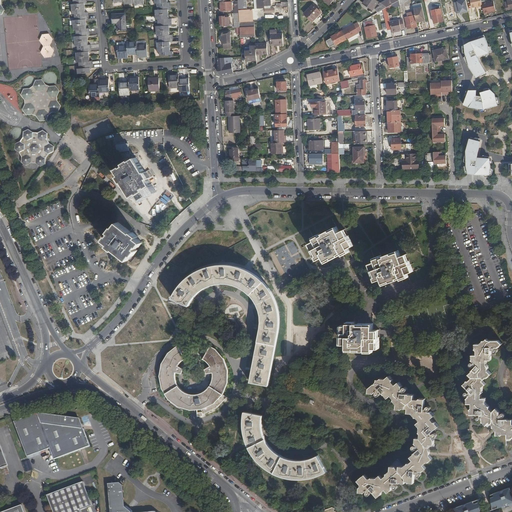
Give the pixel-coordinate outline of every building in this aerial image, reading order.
[(73,0),(74,1),(74,4),(71,4),(72,9),(72,14),(75,14),(75,17),(75,20),(73,20),(73,26),(74,30),(76,30),(76,33),(77,34),(77,36),(74,37),(75,42),(75,47),(78,46),(78,49),(78,52),(76,53),(76,57),(77,63),(79,63),(79,66),(80,68),(77,69),(78,74),(90,73),(90,68),(92,68),(92,65),(91,61),(89,61),(89,56),(88,52),(90,52),(90,48),(90,45),(88,45),(87,41),(87,36),(89,36),(89,32),(88,28),(86,29),(86,24),(86,20),(88,20),(87,19),(87,16),(87,12),(85,13),(84,8),(84,4),(86,3),(86,0),(85,0),(73,0)] [(154,0),(155,4),(157,4),(158,7),(158,10),(155,10),(155,15),(156,20),(158,20),(159,23),(159,26),(156,26),(156,31),(156,36),(159,36),(159,39),(160,42),(157,43),(157,48),(157,53),(160,53),(160,56),(172,55),(172,51),(171,51),(170,47),(170,42),(171,42),(171,38),(171,35),(169,35),(169,31),(169,26),(171,26),(170,22),(170,19),(168,19),(168,14),(168,9),(170,9),(169,6),(169,3),(168,3),(167,0),(154,0)] [(256,0),(257,9),(271,8),(270,6),(271,6),(271,1),(270,1),(270,0),(256,0)] [(372,9),(378,1),(376,0),(365,0),(363,3),(372,9)] [(465,0),(453,3),(456,14),(468,11),(465,0)] [(493,1),(482,3),(482,7),(484,14),(496,11),(493,1)] [(232,10),(231,2),(229,2),(220,2),(221,11),(232,10)] [(383,9),(387,7),(380,3),(378,4),(379,6),(377,7),(377,8),(375,9),(377,13),(383,9)] [(414,11),(416,22),(425,21),(422,7),(421,3),(412,5),(413,9),(414,11)] [(321,13),(313,5),(304,14),(312,22),(321,13)] [(388,30),(392,29),(390,21),(387,7),(383,9),(388,30)] [(407,29),(417,27),(416,22),(414,11),(407,13),(408,17),(405,18),(407,29)] [(112,15),(112,24),(117,23),(118,31),(126,30),(125,14),(112,15)] [(443,21),(442,14),(436,15),(433,16),(434,23),(443,21)] [(230,26),(229,16),(220,16),(220,26),(230,26)] [(399,19),(390,21),(392,29),(392,32),(400,31),(401,30),(401,29),(399,20),(399,19)] [(240,35),(255,34),(255,21),(239,22),(239,23),(240,28),(240,34),(240,35)] [(374,26),(373,21),(365,23),(366,28),(365,28),(367,38),(377,35),(375,26),(374,26)] [(358,22),(342,31),(346,39),(358,33),(357,31),(361,29),(359,26),(360,25),(358,22)] [(231,43),(230,31),(221,32),(221,35),(220,35),(220,43),(223,43),(231,43)] [(335,45),(346,39),(342,31),(331,37),(331,38),(326,41),(330,48),(335,45)] [(50,34),(43,34),(40,41),(44,46),(51,45),(54,39),(50,34)] [(277,34),(270,34),(270,44),(275,44),(278,44),(278,45),(282,45),(282,34),(277,34)] [(469,41),(463,45),(469,68),(476,78),(484,72),(477,57),(488,52),(487,44),(484,37),(469,41)] [(137,44),(137,41),(127,42),(127,45),(117,46),(118,59),(128,58),(128,55),(137,54),(137,57),(148,57),(147,44),(146,44),(138,44),(137,44)] [(267,44),(256,44),(256,46),(256,55),(260,55),(260,54),(267,53),(267,44)] [(51,45),(44,46),(42,52),(46,58),(52,57),(55,51),(51,45)] [(246,61),(256,61),(256,55),(256,46),(251,46),(251,47),(251,50),(245,51),(246,61)] [(433,61),(444,61),(443,50),(433,51),(433,61)] [(411,57),(407,57),(407,69),(411,69),(411,63),(430,62),(429,54),(411,55),(411,57)] [(233,73),(231,57),(218,58),(219,74),(222,76),(233,73)] [(400,66),(398,57),(388,59),(390,68),(400,66)] [(349,66),(352,79),(365,77),(364,74),(363,74),(361,63),(349,66)] [(331,83),(340,81),(338,70),(325,73),(326,78),(325,78),(326,81),(330,80),(331,83)] [(309,85),(322,83),(320,72),(307,75),(309,85)] [(178,75),(169,75),(169,88),(179,87),(180,92),(189,91),(189,78),(179,79),(178,75)] [(139,90),(139,77),(129,77),(129,83),(119,83),(120,96),(130,95),(129,91),(139,90)] [(160,91),(159,78),(148,78),(149,91),(160,91)] [(37,116),(40,121),(47,120),(49,115),(53,112),(59,112),(62,106),(58,100),(58,96),(60,91),(56,85),(50,86),(46,84),(43,79),(36,80),(34,86),(30,88),(24,89),(22,95),(25,100),(25,104),(23,110),(27,115),(33,114),(37,116)] [(98,79),(98,84),(89,84),(90,97),(100,97),(99,93),(109,92),(108,79),(98,79)] [(357,85),(357,96),(366,95),(366,83),(367,83),(367,80),(359,81),(360,85),(357,85)] [(287,91),(287,82),(277,82),(278,91),(287,91)] [(452,82),(441,82),(442,84),(442,94),(446,93),(446,91),(453,91),(452,82)] [(397,94),(397,84),(387,84),(387,88),(387,95),(397,94)] [(442,84),(431,85),(431,94),(438,94),(438,96),(442,95),(442,94),(442,84)] [(226,93),(226,98),(231,96),(239,95),(242,94),(240,89),(226,93)] [(248,101),(261,98),(260,95),(259,89),(254,90),(254,91),(251,92),(251,91),(246,92),(248,101)] [(476,90),(467,90),(462,105),(468,107),(483,110),(497,105),(494,94),(489,90),(479,93),(481,97),(476,96),(476,90)] [(275,100),(275,114),(276,114),(287,114),(287,112),(282,112),(282,108),(277,108),(277,100),(275,100)] [(287,112),(286,100),(277,100),(277,108),(282,108),(282,112),(287,112)] [(366,115),(365,100),(358,100),(356,101),(356,110),(352,111),(352,115),(366,115)] [(234,112),(234,101),(226,101),(226,116),(229,116),(232,116),(232,112),(234,112)] [(326,115),(326,101),(311,102),(311,108),(314,108),(314,115),(326,115)] [(387,101),(387,110),(397,110),(397,106),(397,101),(387,101)] [(387,110),(388,123),(401,122),(400,110),(399,110),(397,110),(387,110)] [(288,126),(287,114),(276,114),(276,121),(276,127),(288,126)] [(240,132),(240,116),(232,116),(229,116),(230,133),(240,132)] [(366,126),(366,116),(356,116),(356,126),(366,126)] [(445,118),(432,119),(433,131),(440,130),(439,126),(445,126),(445,118)] [(320,119),(307,119),(308,130),(321,130),(320,119)] [(401,132),(401,122),(388,123),(389,133),(401,132)] [(49,154),(54,152),(54,146),(51,144),(49,142),(48,139),(48,133),(44,130),(39,132),(33,132),(29,129),(24,132),(23,137),(21,141),(16,144),(15,149),(20,152),(22,157),(22,162),(27,166),(32,163),(37,163),(41,166),(46,164),(46,158),(49,154)] [(273,130),(274,143),(282,143),(286,142),(286,136),(284,136),(284,130),(273,130)] [(440,130),(433,131),(433,142),(446,142),(445,134),(440,134),(440,130)] [(366,144),(366,131),(357,132),(357,144),(366,144)] [(401,144),(401,138),(391,139),(392,150),(406,149),(406,144),(401,144)] [(479,143),(468,139),(465,152),(465,166),(467,175),(474,176),(489,176),(490,169),(489,159),(476,158),(479,143)] [(323,150),(323,140),(311,141),(311,151),(323,150)] [(282,153),(282,143),(274,143),(272,143),(272,154),(282,153)] [(364,162),(364,147),(354,148),(354,163),(364,162)] [(238,161),(238,148),(229,148),(229,152),(230,152),(230,161),(238,161)] [(108,154),(105,150),(96,157),(99,161),(108,154)] [(441,152),(434,152),(434,164),(447,163),(446,156),(441,156),(441,152)] [(423,161),(434,161),(433,153),(423,153),(423,161)] [(322,163),(322,154),(309,154),(309,163),(322,163)] [(408,155),(408,162),(404,162),(404,167),(418,167),(418,162),(415,162),(415,155),(408,155)] [(147,188),(152,184),(149,179),(150,178),(147,172),(146,172),(145,171),(136,157),(131,161),(130,160),(124,164),(125,165),(123,167),(122,166),(117,169),(121,175),(119,176),(123,183),(124,182),(133,197),(138,193),(139,194),(145,191),(144,188),(147,187),(147,188)] [(249,167),(243,167),(244,171),(263,171),(263,168),(256,168),(257,160),(250,160),(250,162),(249,162),(249,167)] [(138,246),(139,247),(142,242),(137,238),(138,236),(133,232),(132,233),(122,225),(118,222),(114,227),(113,227),(109,232),(111,234),(109,236),(108,236),(104,240),(110,244),(109,246),(114,250),(115,249),(128,260),(132,255),(133,256),(138,250),(136,249),(138,246)] [(324,257),(327,262),(342,254),(343,256),(350,252),(348,249),(354,246),(345,230),(339,233),(336,227),(330,230),(321,235),(320,234),(313,237),(315,241),(310,244),(318,260),(324,257)] [(401,278),(402,279),(409,277),(407,273),(413,271),(407,254),(401,257),(398,251),(382,257),(381,256),(375,258),(376,262),(370,264),(376,280),(382,278),(384,284),(401,278)] [(229,283),(231,284),(230,265),(222,265),(215,265),(210,266),(212,285),(214,284),(218,283),(224,283),(229,283)] [(230,265),(231,284),(236,285),(240,287),(245,289),(249,292),(253,297),(256,301),(259,306),(260,312),(261,314),(261,318),(262,320),(261,328),(260,336),(256,353),(251,382),(268,385),(273,361),(277,339),(279,330),(279,324),(279,318),(278,309),(277,305),(274,296),(271,292),(266,284),(258,277),(253,273),(248,270),(245,269),(237,266),(230,265)] [(212,285),(210,266),(204,268),(197,271),(192,275),(188,278),(183,282),(178,289),(172,298),(189,305),(192,299),(195,296),(200,291),(205,288),(210,285),(212,285)] [(348,343),(348,348),(366,348),(366,351),(373,352),(373,348),(379,348),(379,330),(373,330),(373,323),(355,323),(355,321),(348,322),(347,325),(341,325),(341,333),(341,343),(348,343)] [(511,418),(509,419),(508,419),(507,419),(502,419),(503,416),(504,416),(505,415),(505,414),(504,413),(503,413),(501,414),(501,415),(500,415),(500,411),(499,411),(499,410),(497,408),(493,411),(490,408),(490,406),(489,406),(489,405),(485,402),(486,401),(486,398),(481,398),(482,393),(483,392),(482,391),(483,390),(483,386),(484,386),(486,384),(483,380),(486,377),(488,377),(488,376),(489,376),(492,373),(488,370),(488,367),(488,366),(488,365),(487,364),(487,359),(491,359),(492,356),(491,355),(492,354),(492,349),(494,349),(494,351),(495,352),(496,352),(497,351),(498,350),(497,349),(495,348),(496,347),(499,347),(499,346),(500,346),(502,343),(499,340),(489,340),(487,338),(485,340),(484,340),(484,341),(482,341),(480,343),(475,343),(475,347),(476,347),(476,348),(477,350),(477,354),(472,354),(473,358),(473,359),(475,362),(474,363),(473,362),(471,362),(471,363),(470,365),(472,366),(473,366),(475,365),(476,366),(473,370),(473,371),(472,371),(470,373),(473,377),(469,381),(467,381),(466,382),(464,384),(471,391),(469,393),(468,392),(466,392),(465,394),(466,395),(467,395),(469,395),(469,396),(467,398),(468,399),(467,399),(467,403),(472,403),(472,408),(471,409),(471,410),(471,414),(480,413),(481,416),(478,416),(478,418),(478,419),(479,420),(480,420),(481,419),(481,418),(483,418),(483,421),(484,421),(484,422),(486,424),(490,421),(493,425),(493,427),(494,427),(494,428),(495,429),(497,430),(497,435),(500,435),(501,434),(502,434),(503,433),(507,433),(507,438),(511,438),(511,437),(511,418)] [(216,349),(215,348),(211,346),(203,359),(208,362),(211,366),(206,369),(207,374),(213,373),(213,378),(211,385),(207,389),(203,392),(199,394),(195,394),(190,394),(186,392),(183,390),(178,386),(176,381),(175,377),(175,373),(182,373),(183,369),(178,365),(180,363),(183,360),(186,359),(178,345),(168,353),(162,364),(160,375),(162,388),(169,399),(179,406),(191,410),(203,409),(205,413),(217,407),(219,406),(227,397),(223,394),(228,383),(228,370),(224,358),(216,349)] [(378,379),(378,381),(370,387),(369,392),(373,393),(373,392),(374,393),(377,390),(377,392),(377,394),(377,395),(379,395),(380,394),(380,393),(380,392),(379,391),(381,390),(385,394),(386,394),(386,395),(388,397),(391,394),(395,398),(394,400),(395,400),(395,401),(397,404),(397,408),(401,408),(402,409),(403,408),(408,408),(408,412),(411,413),(412,412),(415,416),(416,415),(416,417),(417,417),(421,420),(417,423),(419,426),(420,426),(420,431),(420,432),(421,433),(420,438),(416,438),(415,441),(416,442),(415,443),(417,445),(416,446),(415,445),(414,446),(413,447),(413,448),(414,449),(416,449),(417,448),(418,450),(414,453),(414,454),(413,454),(411,457),(413,460),(410,463),(408,463),(408,464),(407,464),(404,466),(400,466),(399,468),(397,468),(396,466),(395,467),(394,466),(391,466),(390,470),(388,472),(388,473),(387,473),(387,475),(383,478),(380,475),(377,477),(377,478),(373,477),(372,478),(372,477),(371,478),(368,478),(365,474),(358,480),(361,484),(361,487),(360,487),(359,492),(364,492),(367,490),(368,491),(367,492),(367,494),(368,495),(370,494),(370,493),(370,492),(370,491),(371,489),(378,497),(381,495),(380,494),(381,494),(381,492),(385,489),(388,492),(391,490),(391,489),(392,489),(392,486),(394,486),(394,487),(395,489),(396,489),(397,488),(397,486),(397,485),(395,484),(395,482),(400,482),(401,482),(402,482),(405,483),(405,481),(408,481),(409,482),(410,482),(414,482),(414,473),(417,473),(417,474),(418,476),(419,476),(420,476),(421,475),(421,474),(420,473),(419,472),(419,471),(423,471),(423,470),(424,470),(426,468),(423,464),(427,461),(429,461),(429,460),(430,461),(432,458),(430,455),(430,452),(429,451),(430,450),(429,449),(430,444),(434,444),(434,441),(434,440),(434,439),(432,437),(433,436),(434,437),(435,437),(436,437),(437,435),(437,434),(436,433),(435,433),(434,433),(433,434),(432,432),(439,426),(437,423),(436,423),(436,422),(434,422),(431,418),(434,415),(432,412),(431,413),(431,411),(428,411),(428,410),(430,410),(431,409),(430,407),(430,406),(428,406),(427,407),(427,408),(424,408),(425,398),(422,398),(421,398),(420,398),(419,399),(414,398),(414,394),(411,394),(410,394),(409,393),(404,393),(405,391),(406,391),(407,390),(407,389),(407,388),(406,387),(405,387),(404,387),(403,389),(402,389),(402,385),(401,385),(401,384),(399,382),(396,385),(393,381),(393,379),(392,379),(392,378),(390,376),(387,378),(383,378),(382,378),(380,379),(378,379)] [(323,473),(327,471),(318,455),(311,458),(302,460),(293,459),(285,457),(278,453),(271,447),(268,443),(264,435),(262,427),(262,421),(263,415),(245,412),(244,419),(244,427),(245,434),(248,443),(254,456),(258,460),(263,464),(268,469),(273,472),(280,475),(287,477),(294,478),(302,478),(308,477),(314,476),(323,473)] [(81,426),(79,420),(71,418),(39,413),(15,421),(28,457),(51,448),(55,459),(90,446),(84,429),(81,430),(81,426)] [(0,469),(9,466),(0,442),(0,469)] [(81,511),(93,506),(84,482),(48,496),(53,511),(81,511)] [(126,507),(124,486),(120,483),(115,484),(113,482),(111,484),(108,484),(110,511),(156,511),(151,511),(133,511),(134,511),(127,507),(126,507)] [(511,486),(494,493),(495,496),(491,498),(492,509),(502,506),(502,508),(506,507),(506,505),(509,504),(509,506),(511,504),(511,486)] [(472,501),(452,508),(453,511),(480,511),(479,501),(473,503),(472,501)]
